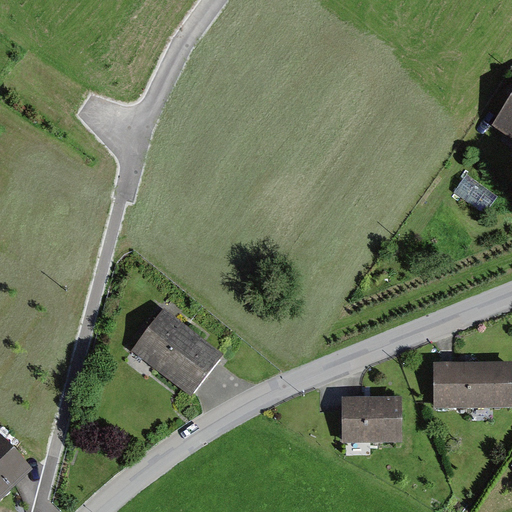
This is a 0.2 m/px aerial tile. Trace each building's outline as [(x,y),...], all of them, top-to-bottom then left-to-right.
[(511,99),(485,139),(511,156),(511,99)] [(452,193),(483,214),(496,196),(465,175),(452,193)] [(191,395),(223,352),(162,306),(130,349),(191,395)] [(429,407),(510,407),(510,363),(429,363),(429,407)] [(343,444),(404,444),(404,399),(343,399),(343,444)] [(0,494),(31,465),(0,432),(0,494)]
